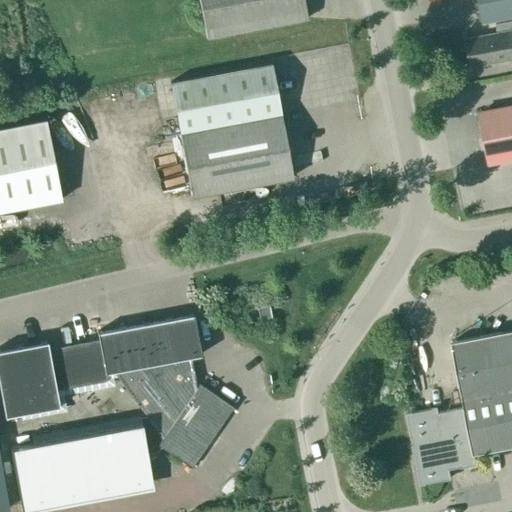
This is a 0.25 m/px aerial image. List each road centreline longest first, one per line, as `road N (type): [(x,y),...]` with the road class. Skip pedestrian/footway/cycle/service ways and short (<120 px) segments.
road 1 (unclassified): [(0,311),(420,213)]
road 2 (unclassified): [(330,511),(312,416),(333,360),(418,238)]
road 3 (unclassified): [(420,213),(376,0)]
